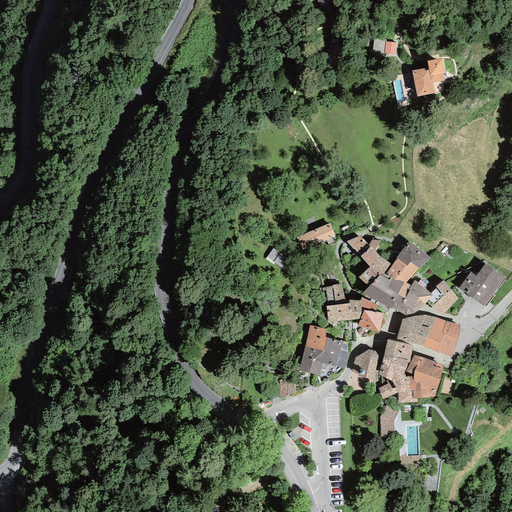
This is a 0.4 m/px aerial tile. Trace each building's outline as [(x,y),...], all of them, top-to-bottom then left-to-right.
[(385,54),(385,41),(386,42),(386,40),(374,39),(372,53),(385,54)] [(386,42),(385,41),(385,54),(395,54),(395,42),(386,42)] [(341,46),(329,48),(334,73),(346,70),(341,46)] [(412,71),(417,97),(435,93),(433,83),(444,81),(443,74),(445,73),(442,58),(427,61),(429,70),(427,70),(427,68),(412,71)] [(354,133),(354,129),(353,126),(352,123),(349,121),(346,120),(343,120),(339,121),(337,122),(335,125),(334,128),(334,132),(335,135),(337,138),(340,139),(343,140),(347,139),(350,138),(352,136),(354,133)] [(335,236),(329,222),(296,237),(302,250),(335,236)] [(358,236),(346,242),(353,249),(354,249),(361,256),(370,247),(369,244),(358,236)] [(370,247),(374,251),(380,241),(371,240),(369,244),(370,247)] [(409,242),(396,258),(397,258),(407,266),(410,262),(418,268),(419,269),(430,258),(409,242)] [(286,271),(293,261),(273,247),(265,259),(273,265),(275,263),(286,271)] [(387,273),(392,265),(379,256),(374,251),(370,247),(361,256),(370,267),(359,278),(369,287),(380,275),(382,276),(385,272),(387,273)] [(406,283),(418,268),(410,262),(407,266),(397,258),(392,265),(387,273),(404,285),(406,283)] [(459,288),(484,307),(504,279),(485,264),(476,276),(471,272),(459,288)] [(408,290),(411,286),(406,283),(404,285),(387,273),(385,272),(382,276),(380,275),(369,287),(363,293),(392,309),(392,308),(398,311),(405,298),(409,291),(408,290)] [(431,294),(414,281),(411,286),(408,290),(409,291),(405,298),(398,311),(406,315),(413,314),(427,302),(432,295),(431,294)] [(432,295),(427,302),(436,312),(442,315),(458,299),(451,289),(450,290),(443,281),(436,287),(437,288),(431,294),(432,295)] [(346,303),(342,284),(332,285),(333,286),(322,289),(322,292),(325,290),(328,305),(346,303)] [(377,306),(362,297),(360,301),(362,307),(364,310),(375,312),(377,306)] [(361,307),(360,301),(359,300),(349,300),(349,303),(346,303),(328,305),(326,306),(329,323),(358,319),(361,312),(361,307)] [(378,332),(383,313),(375,312),(364,310),(358,326),(378,332)] [(413,317),(402,319),(396,339),(423,346),(436,318),(425,315),(413,317)] [(460,325),(436,318),(423,346),(437,353),(438,352),(452,357),(458,339),(460,325)] [(323,351),(327,338),(325,337),(326,329),(310,325),(305,347),(323,351)] [(342,343),(327,338),(323,351),(305,347),(299,370),(319,376),(323,364),(335,367),(335,366),(344,369),(348,356),(346,345),(342,343)] [(412,346),(387,340),(384,355),(397,359),(399,358),(408,361),(408,363),(409,363),(412,346)] [(368,350),(355,358),(352,371),(358,374),(358,376),(374,380),(378,356),(375,351),(368,350)] [(397,359),(384,355),(379,375),(387,379),(392,381),(405,376),(404,373),(408,363),(408,361),(399,358),(397,359)] [(423,358),(414,355),(406,371),(414,375),(413,377),(408,377),(409,391),(413,391),(413,398),(417,398),(429,398),(429,397),(434,397),(435,393),(443,365),(423,358)] [(378,389),(382,400),(398,393),(399,403),(417,402),(417,398),(413,398),(413,391),(409,391),(408,377),(405,378),(405,376),(392,381),(387,379),(387,384),(378,389)] [(280,379),(280,397),(295,393),(295,379),(280,379)] [(400,407),(388,402),(380,418),(380,437),(394,437),(393,421),(400,407)] [(36,481),(25,479),(24,487),(34,488),(36,481)]
